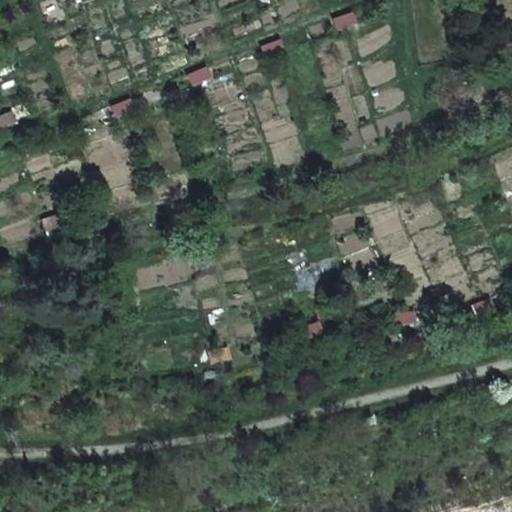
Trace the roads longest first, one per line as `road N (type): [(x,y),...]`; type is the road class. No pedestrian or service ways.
road 1 (track): [(511,99),(361,157),(0,256)]
road 2 (track): [(0,356),(75,376),(134,379),(286,348),(358,321),(421,329),(511,311)]
